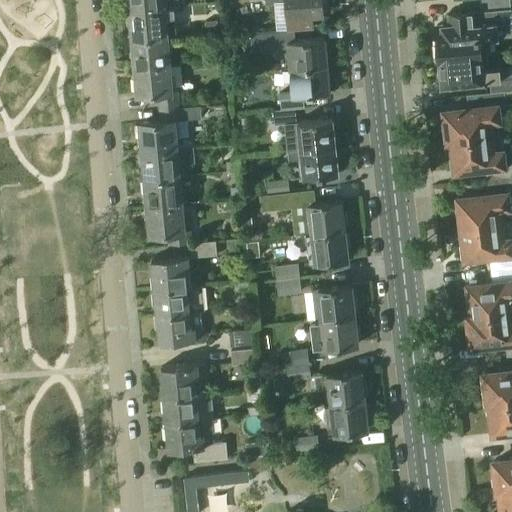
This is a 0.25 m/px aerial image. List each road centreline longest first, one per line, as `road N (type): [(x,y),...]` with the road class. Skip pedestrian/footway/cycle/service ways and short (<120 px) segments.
road 1 (tertiary): [(432,511),(376,0)]
road 2 (residential): [(134,511),(88,0)]
